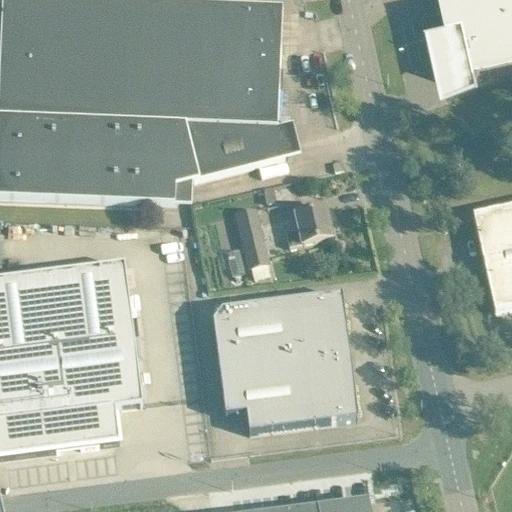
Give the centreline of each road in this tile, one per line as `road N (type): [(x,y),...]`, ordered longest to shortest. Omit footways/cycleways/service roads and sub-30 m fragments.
road 1 (unclassified): [(0,508),(446,449)]
road 2 (unclassified): [(438,408),(348,0)]
